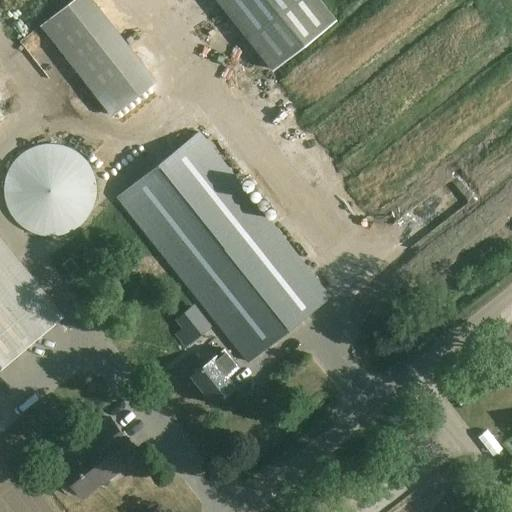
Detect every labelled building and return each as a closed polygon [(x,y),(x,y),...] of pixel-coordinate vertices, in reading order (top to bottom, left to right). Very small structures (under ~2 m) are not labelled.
[(157,82),(93,0),(73,0),(41,26),(112,117),(157,82)] [(151,0),(121,0),(144,45),(167,34),(151,0)] [(336,20),(319,0),(216,0),(273,70),(336,20)] [(344,75),(441,0),(387,0),(324,48),(344,75)] [(335,157),(400,110),(383,86),(318,133),(335,157)] [(200,133),(118,197),(249,362),(330,299),(200,133)] [(95,199),(95,191),(95,183),(93,175),(89,168),(82,159),(73,152),(65,148),(58,146),(50,146),(42,146),(34,148),(27,152),(18,159),(12,165),(8,172),(5,183),(4,191),(5,199),(7,207),(12,217),(18,223),(24,228),(34,234),(42,236),(50,237),(58,236),(65,234),(76,228),(82,223),(87,217),(93,207),(95,199)] [(394,196),(416,174),(395,153),(373,175),(394,196)] [(0,367),(51,327),(0,261),(0,367)] [(192,377),(214,405),(236,389),(227,377),(241,367),(227,350),(214,360),(214,359),(192,377)] [(129,443),(110,418),(94,431),(100,439),(60,471),(64,477),(62,479),(59,482),(61,486),(66,492),(69,494),(72,493),(75,491),(81,498),(111,474),(112,476),(128,464),(118,451),(129,443)]
